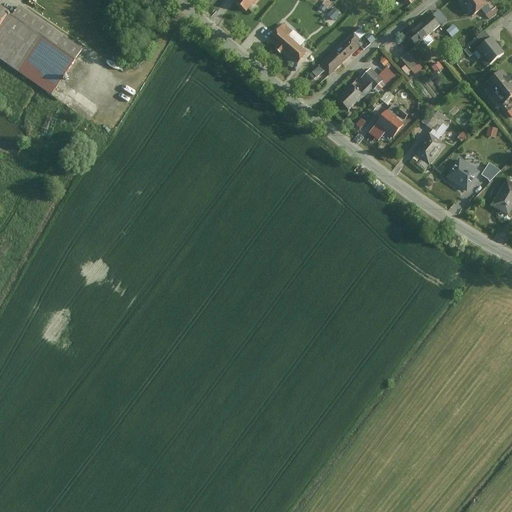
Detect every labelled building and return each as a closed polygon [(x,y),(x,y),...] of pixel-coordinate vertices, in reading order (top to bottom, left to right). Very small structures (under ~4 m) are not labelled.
[(247,14),(257,0),(238,0),(235,5),(247,14)] [(326,11),(331,2),(326,0),(325,0),(321,9),(326,11)] [(487,6),(482,0),(456,0),(470,18),(487,6)] [(0,61),(53,99),(87,51),(22,5),(13,18),(9,15),(0,28),(0,61)] [(0,28),(9,15),(0,8),(0,28)] [(328,12),(332,20),(341,16),(337,8),(328,12)] [(453,19),(444,8),(434,17),(442,27),(453,19)] [(434,17),(423,25),(431,36),(442,27),(434,17)] [(292,33),(283,26),(270,41),(283,52),(293,40),(289,37),(292,33)] [(360,40),(355,35),(336,52),(346,62),(359,49),(355,45),(360,40)] [(504,54),(491,39),(476,52),(490,67),(504,54)] [(297,65),(308,52),(293,40),(283,52),(297,65)] [(324,72),(330,78),(346,62),(336,52),(314,74),(318,78),(324,72)] [(407,65),(402,69),(407,74),(412,70),(417,75),(424,68),(409,52),(401,59),(407,65)] [(437,73),(444,67),(439,61),(432,67),(437,73)] [(511,98),(511,81),(503,71),(487,85),(505,105),(511,98)] [(349,112),(370,90),(363,84),(357,91),(351,86),(337,101),(349,112)] [(405,89),(400,92),(405,99),(410,96),(405,89)] [(389,104),(395,97),(389,91),(383,99),(389,104)] [(393,140),(405,126),(387,111),(375,126),(393,140)] [(496,137),(498,129),(489,127),(487,136),(496,137)] [(430,165),(444,145),(427,133),(413,153),(430,165)] [(467,192),(480,173),(460,160),(447,178),(467,192)] [(489,165),(482,175),(490,180),(496,169),(489,165)] [(511,184),(506,181),(492,208),(509,217),(511,210),(511,184)]
